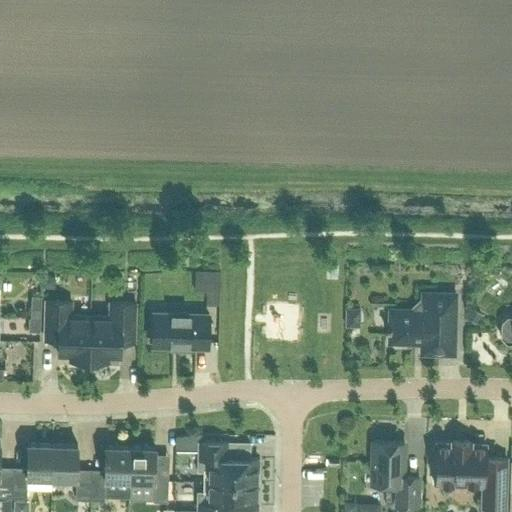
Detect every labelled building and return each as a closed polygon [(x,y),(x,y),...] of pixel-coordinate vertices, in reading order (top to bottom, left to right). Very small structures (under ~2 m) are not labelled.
[(194,290),(219,291),(220,270),(194,270),(194,290)] [(421,352),(438,352),(453,352),(455,292),(422,292),(422,303),(417,303),(411,309),(390,308),(389,326),(386,326),(386,329),(389,330),(389,341),(392,341),(394,344),(406,344),(409,341),(421,341),(421,352)] [(30,316),(40,316),(41,294),(31,294),(30,316)] [(89,359),(90,315),(71,314),(71,300),(45,299),(44,338),(58,338),(58,354),(69,354),(69,359),(89,359)] [(90,315),(89,359),(108,360),(108,355),(119,356),(120,340),(134,340),(135,302),(110,301),(109,315),(90,315)] [(152,312),(151,344),(208,346),(209,313),(152,312)] [(511,314),(506,314),(500,320),(500,335),(505,342),(511,342),(511,314)] [(40,316),(30,316),(28,316),(28,329),(40,329),(40,316)] [(482,483),(481,506),(505,507),(506,457),(484,457),(485,443),(470,443),(470,440),(452,439),(452,442),(437,442),(436,464),(434,464),(433,483),(453,484),(453,482),(482,483)] [(208,480),(258,481),(258,457),(227,457),(228,441),(198,440),(198,469),(208,469),(208,480)] [(373,440),(371,482),(396,483),(395,504),(417,505),(418,475),(402,475),(404,441),(373,440)] [(27,476),(51,477),(52,442),(28,442),(27,472),(13,472),(12,496),(26,496),(27,476)] [(77,443),(52,442),(51,477),(76,478),(75,498),(89,498),(90,474),(76,474),(77,443)] [(104,478),(129,479),(130,445),(105,444),(104,475),(90,474),(89,498),(104,499),(104,478)] [(130,445),(129,479),(153,480),(153,500),(167,500),(168,476),(154,476),(155,445),(130,445)] [(0,495),(12,496),(13,472),(0,471),(0,495)] [(258,481),(208,480),(208,491),(198,491),(197,511),(226,511),(227,505),(257,505),(258,481)]
